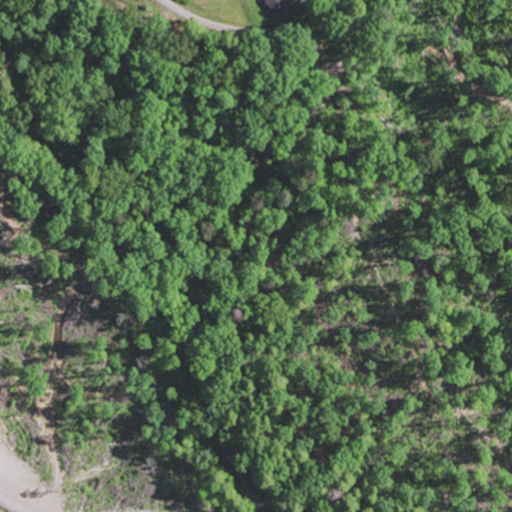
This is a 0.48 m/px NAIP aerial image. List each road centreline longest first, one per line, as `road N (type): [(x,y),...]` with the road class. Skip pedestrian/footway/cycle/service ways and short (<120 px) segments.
road 1 (residential): [(189,351),(191,278),(202,252),(250,201),(328,92),(342,55)]
road 2 (residential): [(189,351),(134,254),(47,166),(0,71)]
road 3 (residential): [(189,351),(242,487),(266,511)]
